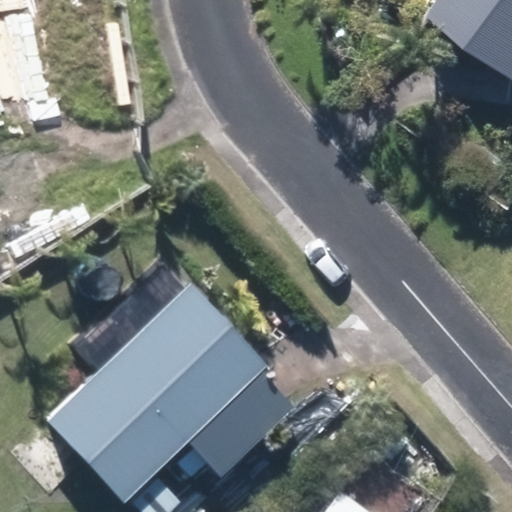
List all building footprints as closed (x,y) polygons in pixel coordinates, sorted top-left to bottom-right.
[(511,48),(511,0),(447,0),(446,3),(511,48)] [(0,205),(26,187),(0,150),(0,205)] [(76,159),(34,185),(54,217),(96,190),(76,159)] [(295,392),(194,273),(41,402),(108,481),(180,421),(213,460),(295,392)] [(405,511),(423,484),(371,451),(314,496),(304,502),(297,511),(405,511)]
